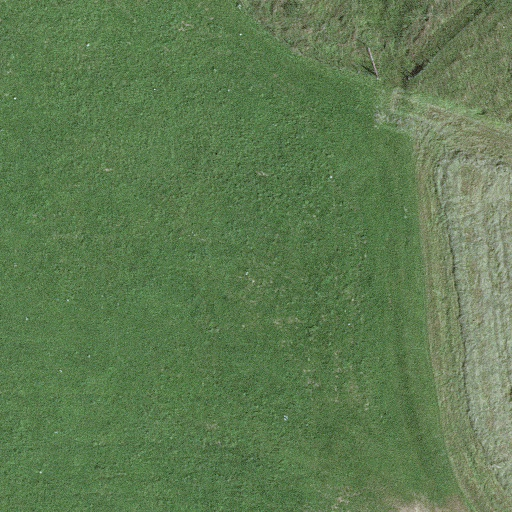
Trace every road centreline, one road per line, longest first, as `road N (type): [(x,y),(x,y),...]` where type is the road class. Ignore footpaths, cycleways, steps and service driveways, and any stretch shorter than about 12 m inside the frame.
road 1 (track): [(431,511),(402,310),(387,0)]
road 2 (track): [(0,439),(83,445),(414,511)]
